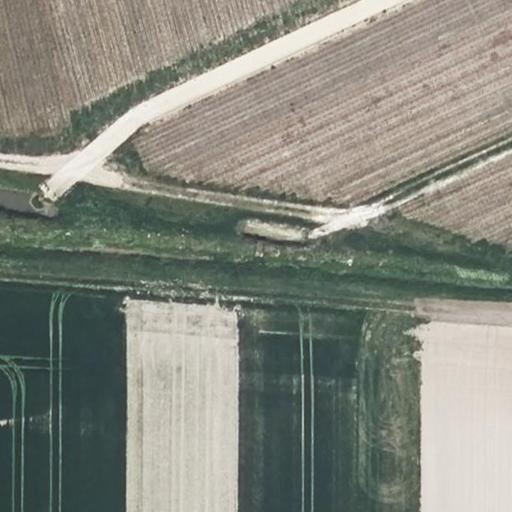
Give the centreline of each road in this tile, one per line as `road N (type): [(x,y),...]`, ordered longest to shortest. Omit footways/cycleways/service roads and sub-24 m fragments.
road 1 (track): [(0,155),(362,215),(511,144)]
road 2 (track): [(511,308),(0,273)]
road 3 (track): [(63,166),(82,127),(130,88),(327,0)]
